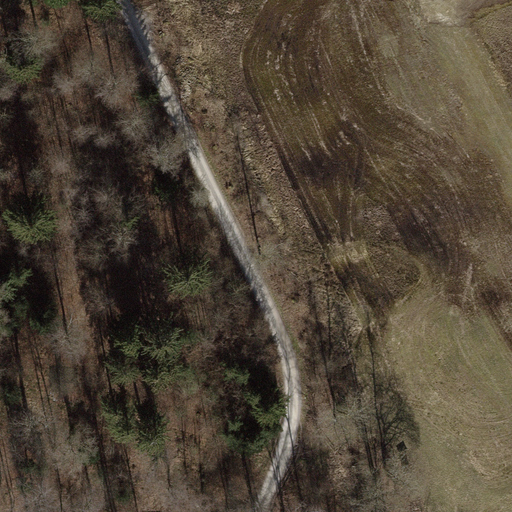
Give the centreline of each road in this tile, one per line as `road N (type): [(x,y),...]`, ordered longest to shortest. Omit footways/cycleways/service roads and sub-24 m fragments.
road 1 (track): [(124,0),(282,337),(293,385),(283,452),(256,511)]
road 2 (track): [(283,452),(0,402)]
